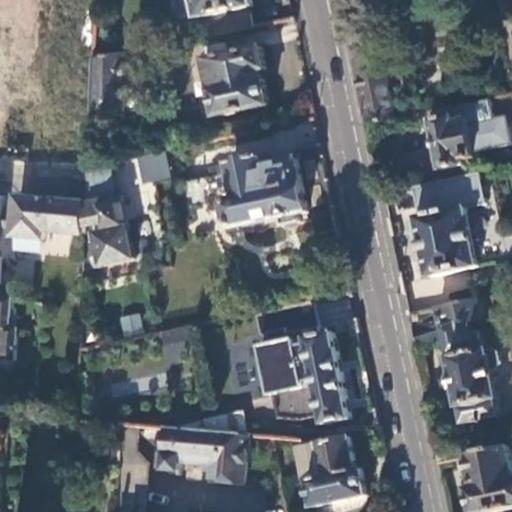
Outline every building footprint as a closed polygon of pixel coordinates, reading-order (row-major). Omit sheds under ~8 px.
[(0,10),(0,50),(57,54),(60,0),(33,0),(32,13),(0,10)] [(204,0),(213,36),(265,24),(261,5),(263,4),(262,0),(204,0)] [(383,43),(353,49),(358,71),(369,126),(399,120),(383,43)] [(211,58),(223,116),(270,105),(262,69),(267,68),(262,47),(211,58)] [(93,89),(92,105),(124,107),(127,54),(94,61),(94,76),(93,89)] [(92,105),(93,89),(0,82),(0,152),(90,158),(92,105)] [(432,121),(443,171),(466,167),(464,161),(477,159),(475,150),(470,126),(468,119),(456,121),(455,116),(432,121)] [(493,146),(498,138),(496,127),(488,122),(470,126),(475,150),(493,146)] [(313,235),(340,230),(329,180),(322,144),(297,149),(300,159),(275,164),(273,154),(217,165),(224,199),(229,198),(235,227),(281,219),(282,226),(311,221),(313,235)] [(139,155),(143,182),(170,177),(165,151),(139,155)] [(88,231),(86,266),(138,257),(124,194),(118,196),(113,168),(91,171),(90,187),(89,202),(88,231)] [(48,228),(88,231),(89,202),(20,196),(19,206),(17,234),(18,234),(47,237),(48,228)] [(16,255),(18,234),(17,234),(19,206),(6,204),(5,215),(2,251),(2,255),(4,255),(16,255)] [(482,268),(469,209),(420,218),(432,278),(482,268)] [(0,298),(0,297),(0,357),(16,359),(18,327),(11,326),(13,299),(0,298)] [(493,298),(439,309),(444,329),(446,329),(472,323),(485,320),(484,315),(496,313),(493,298)] [(262,310),(267,333),(281,330),(283,341),(264,345),(283,431),(314,425),(314,426),(354,418),(334,330),(321,333),(313,299),(262,310)] [(122,335),(142,332),(139,313),(119,316),(122,335)] [(448,340),(475,334),(472,323),(446,329),(448,340)] [(444,329),(413,336),(416,350),(448,343),(448,340),(446,329),(444,329)] [(462,407),(465,422),(466,424),(481,421),(482,424),(487,423),(487,420),(502,417),(499,399),(501,399),(495,371),(501,370),(504,364),(502,353),(496,349),(491,351),(490,349),(488,350),(485,332),(475,334),(448,340),(448,343),(451,357),(450,357),(453,376),(452,376),(455,389),(456,389),(460,407),(462,407)] [(203,428),(242,429),(243,415),(203,414),(203,428)] [(138,425),(122,424),(117,511),(143,511),(148,461),(137,448),(138,425)] [(246,482),(250,434),(169,428),(166,468),(181,470),(181,461),(213,463),(212,479),(246,482)] [(301,446),(313,507),(369,495),(364,468),(358,469),(351,436),(301,446)] [(511,447),(470,457),(477,489),(471,490),(475,511),(498,511),(511,509),(511,447)]
